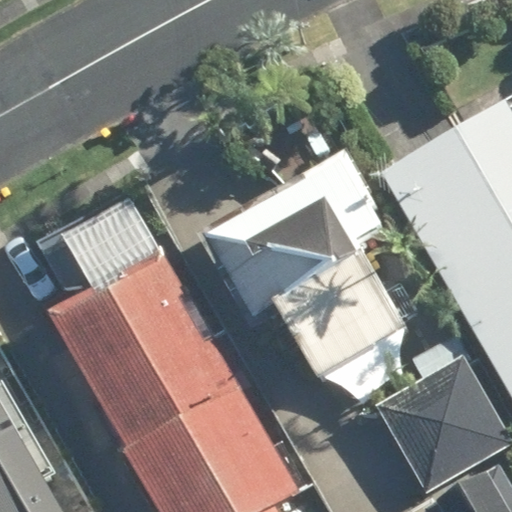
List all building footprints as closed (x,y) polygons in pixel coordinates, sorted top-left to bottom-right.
[(511,115),(411,168),(511,363),(511,115)] [(272,318),(290,308),(330,380),(344,372),(361,402),(432,363),(414,332),(438,318),(391,233),(414,220),(372,146),(223,229),(272,318)] [(190,253),(76,310),(177,511),(280,511),(313,496),(190,253)] [(511,410),(483,356),(393,403),(441,493),(511,455),(511,410)] [(0,511),(90,511),(22,375),(4,384),(0,376),(0,511)] [(511,511),(511,464),(443,501),(449,511),(511,511)]
